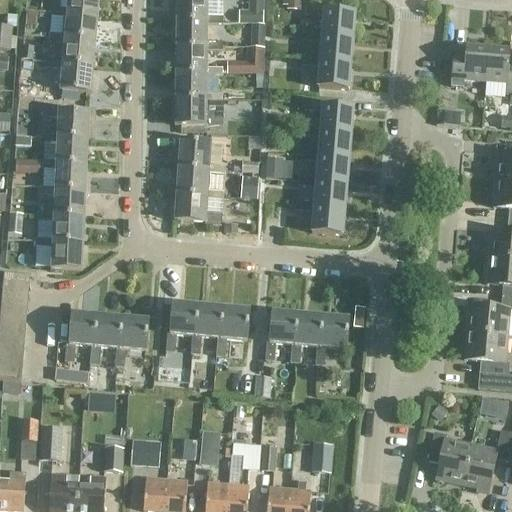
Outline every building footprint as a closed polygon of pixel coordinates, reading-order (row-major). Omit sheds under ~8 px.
[(67,0),(67,11),(67,14),(99,17),(100,0),(67,0)] [(223,26),(223,18),(208,18),(207,0),(175,0),(175,23),(207,23),(207,26),(223,26)] [(232,26),(263,26),(264,0),(249,0),(248,13),(233,13),(232,26)] [(301,0),(283,0),(283,7),(288,7),(287,11),(301,12),(301,0)] [(352,41),(355,16),(325,13),(325,10),(306,8),(305,17),(323,19),(322,35),(322,39),(352,41)] [(40,12),(25,10),(24,24),(39,25),(40,12)] [(50,18),(48,36),(49,36),(64,37),(64,40),(96,43),(99,17),(67,14),(67,11),(52,10),(51,18),(50,18)] [(207,43),(207,26),(207,23),(175,23),(175,49),(207,49),(207,52),(222,52),(222,44),(207,43)] [(251,48),(264,49),(265,27),(251,26),(251,48)] [(12,29),(0,27),(0,52),(10,53),(12,29)] [(322,39),(322,35),(304,33),(303,43),(321,44),(320,60),(320,64),(350,67),(352,41),(322,39)] [(49,36),(48,44),(64,45),(62,63),(62,66),(94,69),(96,43),(64,40),(64,37),(49,36)] [(35,49),(23,48),(22,60),(33,61),(35,49)] [(207,69),(207,52),(207,49),(175,49),(175,75),(207,75),(207,77),(222,78),(222,69),(207,69)] [(264,50),(246,50),(246,64),(227,63),(227,76),(264,76),(264,50)] [(485,84),(488,51),(466,50),(464,63),(453,62),(451,89),(463,90),(464,83),(485,84)] [(511,93),(511,67),(509,67),(510,53),(488,51),(485,84),(506,86),(505,93),(511,93)] [(0,58),(0,73),(7,74),(9,60),(0,58)] [(320,64),(320,60),(302,59),(301,68),(319,69),(317,90),(348,92),(350,67),(320,64)] [(47,62),(46,70),(61,71),(59,92),(62,93),(79,94),(91,95),(94,69),(62,66),(62,63),(47,62)] [(207,95),(207,77),(207,75),(175,75),(175,101),(207,101),(207,103),(222,103),(222,95),(207,95)] [(78,103),(79,94),(62,93),(61,101),(78,103)] [(221,130),(222,122),(207,122),(207,103),(207,101),(175,101),(174,127),(181,127),(181,135),(219,136),(220,130),(221,130)] [(351,137),(353,111),(323,108),(324,105),(305,103),(304,113),(322,114),(320,130),(320,134),(351,137)] [(88,142),(90,115),(58,114),(58,112),(43,111),(42,119),(57,120),(57,137),(56,140),(88,142)] [(11,117),(0,116),(0,133),(10,134),(11,117)] [(500,130),(511,131),(511,118),(502,118),(500,130)] [(320,134),(320,130),(302,128),(302,138),(320,139),(318,155),(318,159),(349,162),(351,137),(320,134)] [(41,137),(41,145),(44,145),(43,163),(55,163),(55,166),(87,168),(88,142),(56,140),(57,137),(41,137)] [(15,148),(31,149),(32,139),(16,138),(15,148)] [(225,177),(225,168),(210,167),(212,146),(179,144),(178,170),(210,172),(209,176),(225,177)] [(318,159),(318,155),(300,154),(300,163),(317,164),(316,180),(316,184),(347,187),(349,162),(318,159)] [(511,156),(497,156),(495,183),(511,184),(511,156)] [(27,163),(15,162),(15,175),(27,176),(27,163)] [(281,163),(266,162),(265,181),(280,182),(281,163)] [(55,163),(43,163),(40,163),(40,171),(55,171),(54,189),(54,192),(86,194),(87,168),(55,166),(55,163)] [(241,174),(258,176),(259,165),(242,163),(241,174)] [(208,193),(209,176),(210,172),(178,170),(176,196),(208,198),(208,201),(223,202),(223,194),(208,193)] [(259,180),(242,179),(241,200),(257,202),(259,180)] [(316,184),(316,180),(298,179),(297,188),(315,189),(314,205),(314,209),(345,212),(347,187),(316,184)] [(511,184),(495,183),(493,210),(509,211),(508,223),(511,223),(511,184)] [(54,192),(54,189),(39,189),(39,197),(54,198),(53,215),(53,218),(85,220),(86,194),(54,192)] [(221,228),(221,220),(223,202),(208,201),(208,198),(176,196),(174,223),(205,225),(205,227),(221,228)] [(314,209),(314,205),(296,204),(295,213),(313,214),(312,235),(342,238),(345,212),(314,209)] [(8,235),(22,236),(23,216),(10,215),(8,235)] [(53,218),(53,215),(38,215),(37,223),(53,224),(52,241),(52,244),(84,246),(85,220),(53,218)] [(511,223),(508,223),(507,234),(491,233),(488,260),(511,261),(511,223)] [(223,236),(237,236),(245,236),(245,227),(237,226),(224,226),(223,236)] [(52,244),(52,241),(37,241),(36,249),(51,249),(50,271),(83,272),(84,246),(52,244)] [(511,261),(488,260),(486,287),(503,288),(502,300),(511,300),(511,261)] [(29,289),(30,277),(4,275),(3,287),(29,289)] [(28,301),(29,289),(3,287),(2,299),(28,301)] [(27,313),(28,301),(2,299),(1,311),(27,313)] [(511,313),(511,300),(502,300),(501,311),(468,308),(466,335),(508,339),(510,313),(511,313)] [(196,339),(198,308),(173,306),(170,336),(167,335),(165,354),(175,355),(176,337),(192,339),(196,339)] [(221,341),(224,310),(198,308),(196,339),(192,339),(191,357),(200,357),(201,339),(217,341),(221,341)] [(355,309),(354,318),(365,319),(366,310),(355,309)] [(247,343),(249,312),(224,310),(221,341),(217,341),(216,359),(225,360),(226,342),(247,343)] [(0,322),(26,325),(27,313),(1,311),(0,321),(0,322)] [(295,348),(298,317),(272,314),(269,344),(267,344),(265,363),(274,364),(276,346),(292,347),(295,348)] [(66,346),(66,353),(65,365),(74,366),(76,348),(84,348),(92,349),(95,349),(98,318),(72,316),(71,325),(69,346),(66,346)] [(320,350),(323,319),(298,317),(295,348),(292,347),(290,365),(299,366),(301,348),(317,350),(320,350)] [(123,320),(98,318),(95,349),(92,349),(90,367),(99,368),(101,350),(116,351),(120,351),(123,320)] [(346,352),(349,321),(323,319),(320,350),(317,350),(315,368),(324,368),(326,350),(346,352)] [(146,354),(149,323),(123,320),(120,351),(116,351),(115,369),(124,370),(126,352),(146,354)] [(0,334),(25,337),(26,325),(0,322),(0,334)] [(0,347),(24,349),(25,337),(0,334),(0,347)] [(505,365),(508,339),(466,335),(464,362),(480,364),(479,375),(508,378),(509,365),(505,365)] [(0,359),(23,361),(24,349),(0,347),(0,359)] [(0,371),(22,373),(23,361),(0,359),(0,371)] [(0,383),(21,385),(22,373),(0,371),(0,383)] [(255,401),(267,401),(268,381),(257,380),(255,401)] [(482,401),(478,417),(485,418),(489,402),(482,401)] [(505,423),(509,407),(489,402),(485,418),(505,423)] [(430,417),(436,422),(444,412),(438,407),(430,417)] [(38,424),(22,423),(21,444),(36,445),(38,424)] [(40,463),(61,464),(62,432),(41,431),(40,463)] [(507,465),(511,439),(511,435),(501,433),(496,453),(471,447),(462,488),(476,491),(476,493),(488,496),(495,462),(507,465)] [(200,467),(217,469),(220,437),(203,435),(200,467)] [(462,488),(471,447),(445,442),(446,438),(434,435),(428,464),(439,466),(435,482),(462,488)] [(196,443),(184,442),(183,454),(195,455),(196,443)] [(160,445),(132,443),(131,469),(159,471),(160,445)] [(243,459),(244,447),(233,446),(233,458),(243,459)] [(244,447),(243,459),(242,472),(259,473),(260,448),(244,447)] [(311,475),(331,476),(332,448),(312,447),(311,475)] [(261,473),(275,474),(276,450),(263,450),(261,473)] [(103,475),(123,476),(124,452),(104,451),(103,475)] [(0,511),(23,511),(25,476),(10,475),(9,483),(0,482),(0,511)] [(76,511),(78,487),(66,487),(66,478),(51,477),(48,511),(76,511)] [(103,511),(105,480),(90,479),(89,488),(78,487),(76,511),(103,511)] [(164,511),(167,482),(146,481),(143,511),(164,511)] [(185,511),(187,484),(167,482),(164,511),(185,511)] [(226,511),(228,487),(207,486),(205,511),(226,511)] [(247,511),(249,489),(228,487),(226,511),(247,511)] [(288,511),(290,492),(269,490),(267,511),(288,511)] [(309,511),(310,493),(290,492),(288,511),(309,511)]
